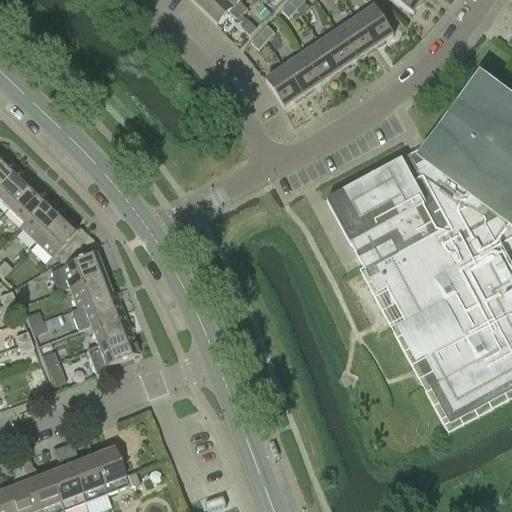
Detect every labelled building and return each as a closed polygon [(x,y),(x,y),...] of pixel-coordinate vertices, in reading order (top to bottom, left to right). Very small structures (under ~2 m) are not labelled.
[(188,0),(217,28),(229,15),(238,23),(243,18),(224,0),(188,0)] [(224,0),(243,18),(248,12),(239,4),(243,0),(224,0)] [(294,0),(289,6),(297,13),(305,5),(300,0),(294,0)] [(423,0),(384,0),(414,17),(423,0)] [(297,13),(289,6),(281,14),(289,21),(297,13)] [(265,23),(272,16),(263,8),(257,15),(265,23)] [(356,23),(375,51),(394,39),(375,10),(356,23)] [(375,51),(356,23),(338,35),(357,63),(375,51)] [(257,32),(250,25),(244,31),(243,32),(250,39),(257,32)] [(259,38),(267,45),(274,37),(267,29),(259,38)] [(357,63),(338,35),(320,47),(339,75),(357,63)] [(267,45),(259,38),(251,46),(259,53),(267,45)] [(339,75),(320,47),(302,59),(321,87),(339,75)] [(321,87),(302,59),(284,71),(303,100),(321,87)] [(303,100),(284,71),(266,84),(285,112),(303,100)] [(406,161),(327,204),(350,248),(351,248),(359,262),(363,270),(378,296),(387,291),(406,325),(398,329),(416,364),(425,359),(438,384),(430,388),(451,428),(511,394),(511,268),(508,262),(506,257),(511,253),(511,89),(507,89),(502,89),(495,99),(483,90),(482,89),(432,157),(428,162),(430,164),(431,174),(436,189),(429,193),(410,158),(410,159),(406,161)] [(0,189),(17,172),(1,157),(0,157),(0,189)] [(0,205),(8,213),(33,187),(17,172),(0,189),(0,205)] [(20,231),(48,202),(33,187),(8,213),(23,227),(20,231)] [(36,246),(61,220),(45,206),(49,202),(48,202),(20,231),(36,246)] [(61,220),(36,246),(52,261),(54,259),(63,268),(73,257),(89,240),(80,232),(76,235),(61,220)] [(69,292),(103,279),(95,258),(100,256),(97,248),(89,240),(73,257),(80,263),(61,271),(69,292)] [(0,269),(0,278),(3,282),(12,273),(4,265),(0,269)] [(103,279),(69,292),(77,312),(115,297),(115,296),(110,298),(103,279)] [(0,301),(3,309),(14,304),(12,297),(0,301)] [(115,297),(77,312),(71,314),(78,334),(89,330),(123,317),(115,297)] [(14,304),(3,309),(6,318),(18,313),(14,304)] [(30,330),(42,325),(38,316),(26,320),(30,330)] [(97,350),(131,337),(123,317),(89,330),(97,350)] [(42,325),(30,330),(34,340),(46,335),(42,325)] [(18,349),(30,344),(26,336),(15,341),(18,349)] [(139,358),(131,337),(97,350),(86,355),(96,379),(108,375),(106,370),(139,358)] [(30,344),(18,349),(21,356),(33,352),(30,344)] [(45,370),(57,366),(54,356),(42,361),(45,370)] [(38,366),(27,371),(34,388),(45,384),(38,366)] [(57,366),(45,370),(53,391),(65,386),(57,366)] [(62,450),(67,461),(76,458),(71,446),(62,450)] [(67,461),(62,450),(53,453),(58,465),(67,461)] [(91,461),(106,498),(127,490),(113,452),(91,461)] [(70,469),(84,506),(106,498),(91,461),(70,469)] [(20,466),(24,478),(33,474),(29,463),(20,466)] [(24,478),(20,466),(11,470),(15,481),(24,478)] [(49,477),(61,511),(69,511),(84,506),(70,469),(49,477)] [(132,491),(140,488),(135,476),(127,479),(132,491)] [(37,511),(61,511),(49,477),(27,485),(37,511)] [(6,494),(12,511),(37,511),(27,485),(6,494)] [(0,511),(12,511),(6,494),(0,495),(0,511)] [(206,511),(216,511),(226,508),(223,500),(205,507),(206,511)]
